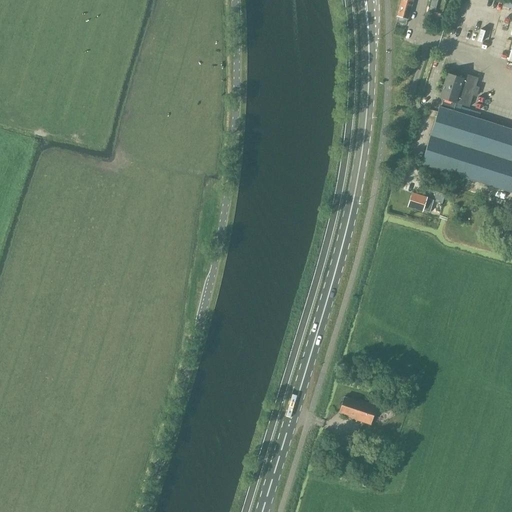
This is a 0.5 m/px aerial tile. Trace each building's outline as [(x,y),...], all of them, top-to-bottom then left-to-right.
[(409,20),(414,0),(401,0),(397,16),(399,17),(397,22),(406,25),(408,20),(409,20)] [(431,1),(429,10),(435,12),(438,3),(436,2),(431,1)] [(439,14),(432,12),(428,24),(437,27),(441,14),(439,14)] [(479,79),(466,75),(461,73),(459,77),(448,73),(440,99),(444,100),(441,108),(439,107),(421,164),(511,192),(511,129),(481,120),(482,116),(461,109),(463,106),(469,108),(474,94),(476,94),(479,86),(477,85),(479,79)] [(429,190),(427,196),(436,199),(435,202),(442,204),(445,195),(429,190)] [(429,205),(430,199),(426,198),(412,193),(408,206),(422,211),(425,203),(429,205)] [(358,402),(344,397),(339,412),(353,417),(353,419),(371,425),(377,406),(359,400),(358,402)] [(356,454),(361,440),(339,433),(335,447),(356,454)] [(345,468),(346,466),(347,466),(348,465),(349,464),(349,463),(349,462),(349,461),(348,460),(347,459),(346,459),(345,458),(344,458),(343,459),(342,459),(342,460),(341,460),(341,461),(341,464),(342,467),(345,468)]
